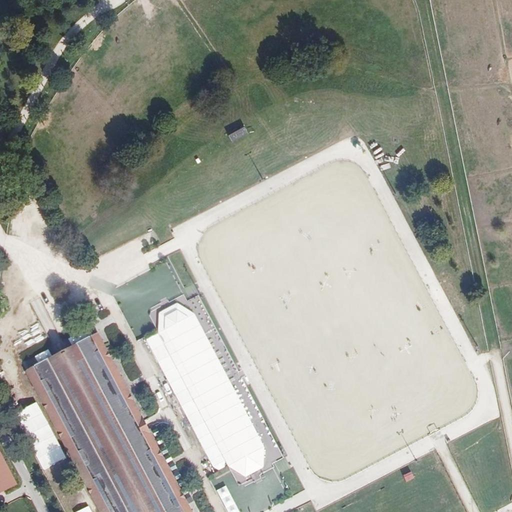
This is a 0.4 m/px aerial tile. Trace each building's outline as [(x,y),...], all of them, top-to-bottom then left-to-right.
[(227,137),(231,142),(242,132),(238,128),(227,137)] [(178,302),(159,311),(159,331),(145,337),(216,471),(228,466),(247,477),(264,467),(266,447),(195,312),(178,302)] [(188,511),(96,333),(23,370),(95,511),(188,511)] [(167,448),(161,450),(165,465),(171,464),(167,448)] [(0,452),(0,491),(16,484),(0,452)] [(216,490),(227,511),(238,511),(239,511),(238,511),(237,511),(224,486),(216,490)]
